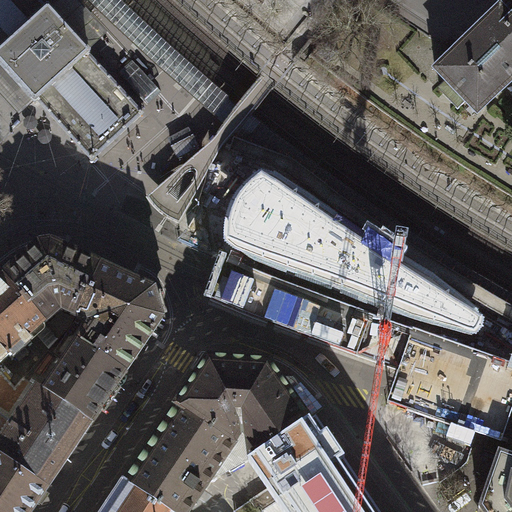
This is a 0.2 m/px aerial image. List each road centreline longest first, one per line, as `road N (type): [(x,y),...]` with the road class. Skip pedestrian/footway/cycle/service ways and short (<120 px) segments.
road 1 (secondary): [(341,360),(243,324),(193,332),(71,511)]
road 2 (secondary): [(511,421),(341,360)]
road 3 (residential): [(341,360),(346,405),(422,511)]
